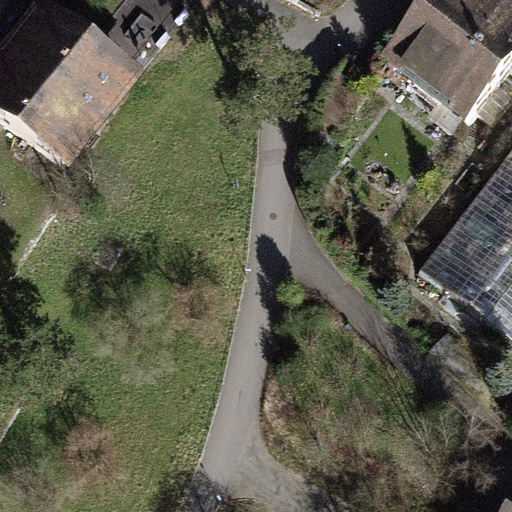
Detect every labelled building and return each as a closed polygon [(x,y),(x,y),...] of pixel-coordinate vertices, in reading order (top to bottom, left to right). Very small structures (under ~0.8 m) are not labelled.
[(124,0),(83,52),(125,85),(193,0),(124,0)] [(465,126),(511,63),(511,42),(456,0),(432,0),(384,65),(465,126)] [(511,0),(456,0),(511,42),(511,0)] [(0,122),(58,169),(125,85),(83,52),(46,22),(0,79),(0,122)] [(511,146),(415,275),(511,348),(511,146)]
